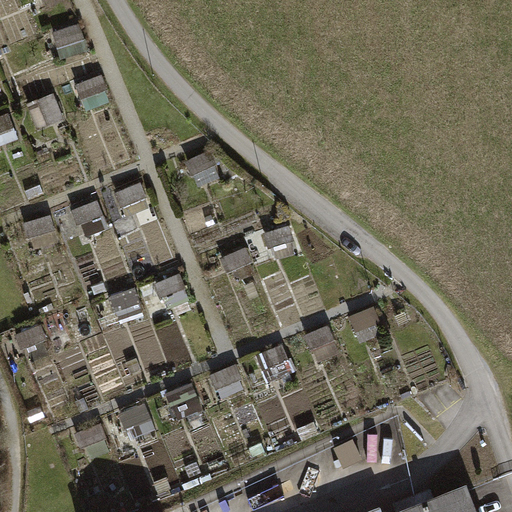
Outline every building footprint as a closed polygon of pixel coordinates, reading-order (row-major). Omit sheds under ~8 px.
[(58,26),(63,55),(89,50),(84,21),(58,26)] [(87,109),(114,100),(104,70),(77,79),(87,109)] [(41,128),(67,119),(58,92),(32,101),(41,128)] [(13,110),(0,114),(0,145),(22,138),(13,110)] [(146,181),(122,188),(129,213),(153,206),(146,181)] [(86,236),(112,226),(100,197),(75,207),(86,236)] [(53,213),(27,221),(36,248),(62,240),(53,213)] [(271,255),(297,254),(295,225),(269,227),(271,255)] [(227,251),(230,267),(253,262),(250,247),(227,251)] [(185,275),(159,277),(161,294),(186,291),(185,275)] [(119,321),(146,315),(140,288),(113,294),(119,321)] [(378,305),(353,311),(360,340),(385,333),(378,305)] [(16,333),(27,360),(53,350),(43,323),(16,333)] [(316,361),(342,355),(334,324),(309,330),(316,361)] [(259,352),(270,380),(297,371),(286,342),(259,352)] [(211,374),(222,398),(249,386),(238,362),(211,374)] [(194,378),(167,391),(181,421),(207,409),(194,378)] [(126,414),(135,438),(159,429),(150,405),(126,414)] [(105,424),(80,433),(89,458),(114,449),(105,424)] [(474,511),(465,488),(403,511),(474,511)]
